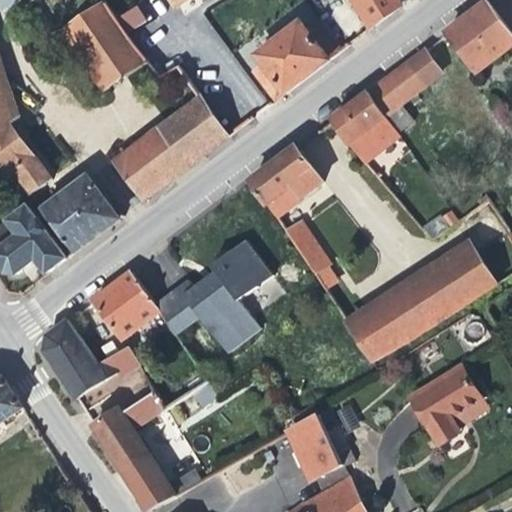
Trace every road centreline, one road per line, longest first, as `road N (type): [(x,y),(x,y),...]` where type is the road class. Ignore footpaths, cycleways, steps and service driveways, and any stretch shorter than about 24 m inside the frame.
road 1 (residential): [(0,335),(443,0)]
road 2 (tertiary): [(118,511),(0,343)]
